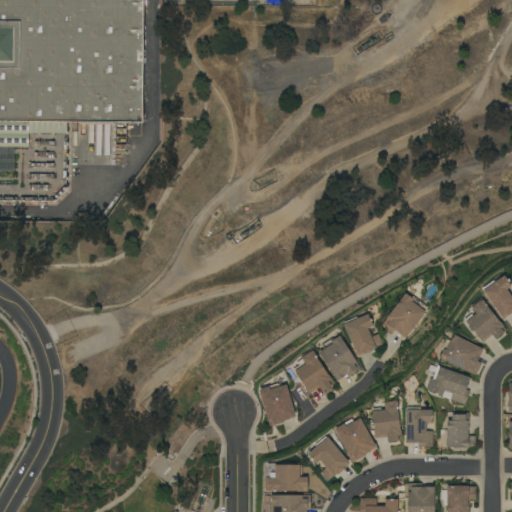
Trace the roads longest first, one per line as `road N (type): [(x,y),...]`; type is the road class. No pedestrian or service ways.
road 1 (residential): [(0,294),(33,326),(51,386),(45,433),(2,511)]
road 2 (residential): [(493,467),(379,474),(335,511)]
road 3 (residential): [(269,450),(336,410),(383,365)]
road 4 (residential): [(493,467),(511,467),(504,367),(493,387)]
road 5 (residential): [(493,511),(493,387)]
